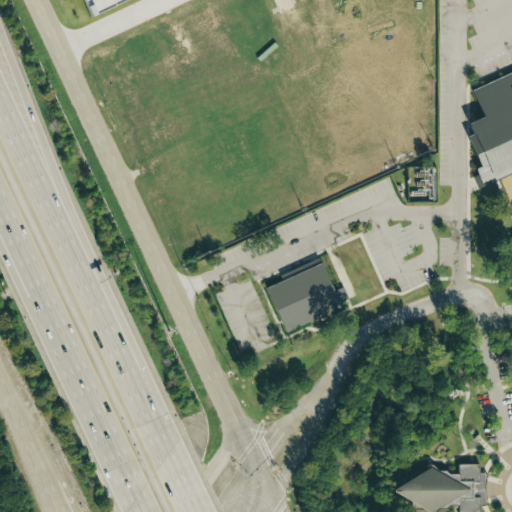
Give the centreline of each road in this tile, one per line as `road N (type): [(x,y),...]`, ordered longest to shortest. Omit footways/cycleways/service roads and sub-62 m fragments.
road 1 (secondary): [(254,467),(32,0)]
road 2 (motorway): [(106,326),(0,22)]
road 3 (motorway): [(0,227),(136,498)]
road 4 (secondary): [(41,474),(77,511),(219,460),(226,408)]
road 5 (motorway): [(106,326),(0,97)]
road 6 (motorway): [(166,458),(106,326)]
